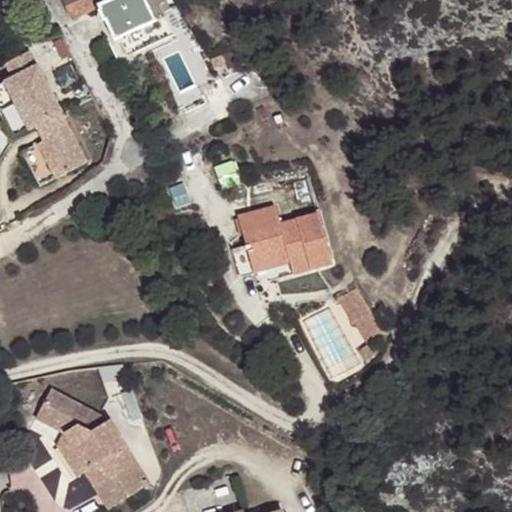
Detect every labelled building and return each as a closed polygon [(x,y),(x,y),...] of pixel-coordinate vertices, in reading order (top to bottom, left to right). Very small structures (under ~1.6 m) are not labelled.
[(69,0),(74,8),(90,0),(69,0)] [(101,0),(116,30),(120,28),(128,46),(175,24),(165,2),(168,0),(101,0)] [(168,0),(165,2),(175,24),(192,16),(180,0),(168,0)] [(66,113),(33,50),(8,63),(14,76),(5,81),(31,131),(38,127),(66,113)] [(91,161),(66,113),(38,127),(45,141),(40,143),(58,178),(91,161)] [(296,228),(301,245),(302,249),(343,238),(330,188),(291,199),(286,180),(247,190),(256,224),(245,227),(253,258),(268,255),(264,241),(282,237),(281,232),(296,228)] [(268,255),(301,245),(296,228),(281,232),(282,237),(264,241),(268,255)] [(380,325),(367,303),(352,279),(335,289),(349,313),(351,312),(365,336),(380,325)] [(371,343),(365,336),(365,335),(355,342),(361,352),(371,343)] [(99,369),(103,384),(128,382),(125,367),(99,369)] [(113,420),(57,385),(41,411),(69,429),(90,467),(87,469),(109,508),(149,485),(113,420)] [(132,392),(117,398),(128,422),(142,415),(132,392)] [(69,429),(62,442),(79,473),(87,469),(90,467),(69,429)]
